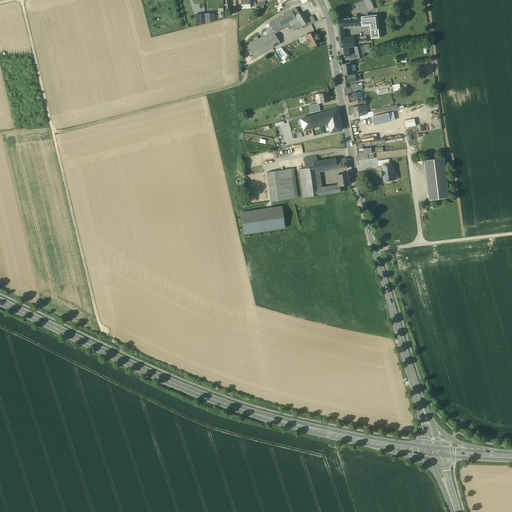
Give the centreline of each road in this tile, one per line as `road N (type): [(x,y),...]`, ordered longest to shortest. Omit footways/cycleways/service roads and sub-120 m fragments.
road 1 (secondary): [(426,419),(374,251),(320,0)]
road 2 (secondary): [(384,444),(208,397),(0,302)]
road 3 (track): [(104,332),(21,0)]
road 4 (track): [(248,61),(236,86),(53,131)]
road 5 (track): [(511,233),(380,250)]
